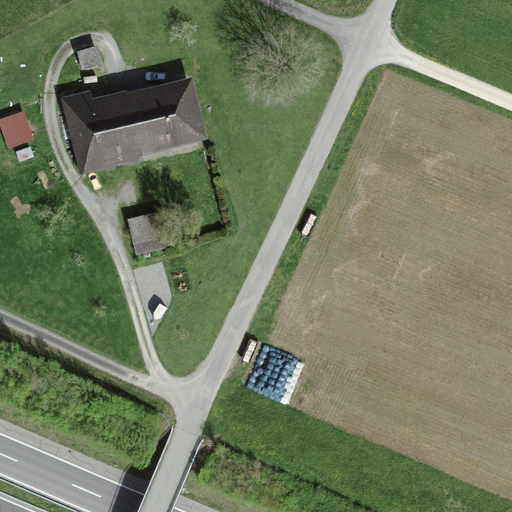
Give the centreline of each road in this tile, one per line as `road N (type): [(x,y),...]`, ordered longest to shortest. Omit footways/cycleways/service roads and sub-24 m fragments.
road 1 (unclassified): [(383,0),(152,511)]
road 2 (track): [(157,386),(118,253),(64,171),(48,104),(64,51),(90,37),(109,44),(118,80)]
road 3 (track): [(198,403),(0,318)]
road 4 (track): [(511,100),(366,38)]
road 5 (motorway): [(137,511),(0,453)]
